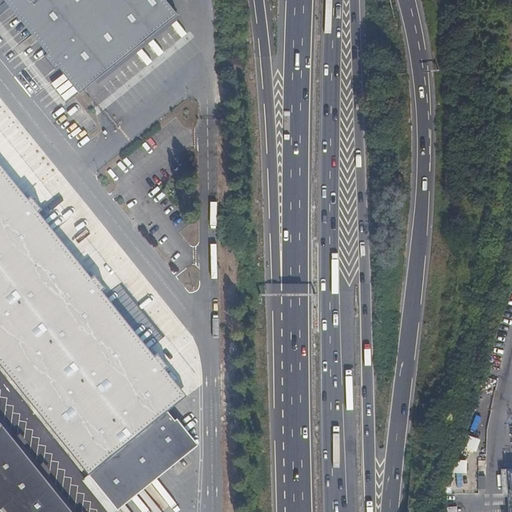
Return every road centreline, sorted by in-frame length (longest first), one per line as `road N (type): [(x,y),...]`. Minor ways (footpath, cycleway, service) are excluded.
road 1 (motorway): [(387,511),(422,175),(423,99),(404,0)]
road 2 (motorway): [(338,511),(328,290),(335,0)]
road 3 (motorway): [(368,511),(358,0)]
road 4 (motorway): [(254,0),(275,248),(295,296)]
road 5 (motorway): [(302,0),(295,296)]
road 6 (unclassified): [(202,66),(207,326)]
road 7 (motorway): [(295,296),(302,511)]
road 8 (unclassified): [(207,326),(71,169)]
road 9 (unclassified): [(207,326),(211,511)]
road 10 (unclassified): [(202,66),(71,169)]
road 11 (unknown): [(206,253),(169,245),(118,172)]
